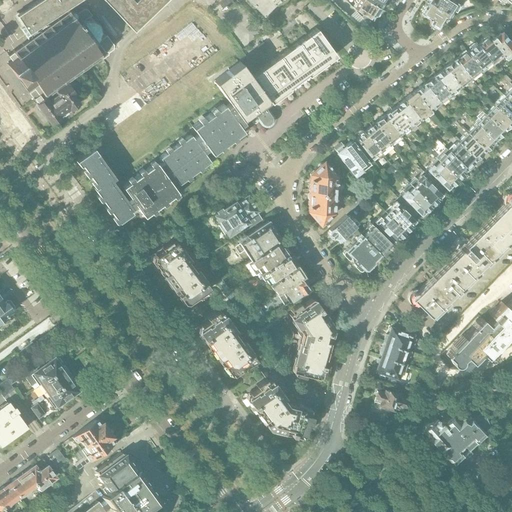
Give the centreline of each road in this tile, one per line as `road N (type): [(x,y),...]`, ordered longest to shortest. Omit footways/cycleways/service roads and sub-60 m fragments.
road 1 (residential): [(291,481),(220,398),(218,380),(185,334),(0,93)]
road 2 (residential): [(416,58),(298,158),(283,192),(283,208),(363,321)]
road 3 (tertiary): [(134,373),(0,192)]
road 4 (residential): [(363,321),(511,155)]
road 5 (tertiary): [(234,511),(134,373)]
road 6 (residential): [(0,473),(134,373)]
road 7 (residential): [(305,475),(325,446),(363,321)]
